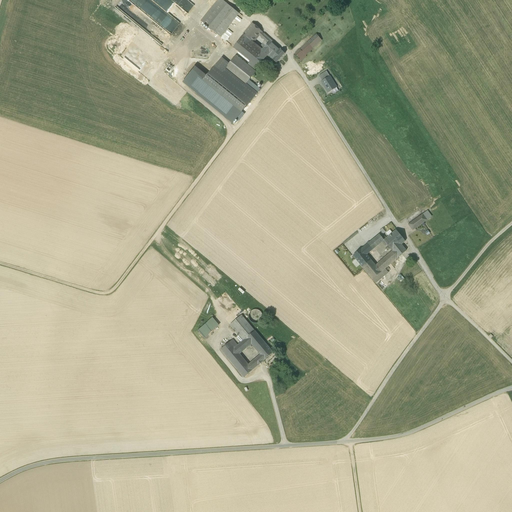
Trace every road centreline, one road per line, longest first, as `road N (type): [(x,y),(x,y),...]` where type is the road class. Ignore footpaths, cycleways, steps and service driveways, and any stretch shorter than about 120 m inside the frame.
road 1 (track): [(0,263),(110,291),(266,88),(295,62)]
road 2 (unclassified): [(351,441),(42,462),(0,480)]
road 3 (unclassified): [(243,11),(295,62),(445,297)]
road 4 (unclassified): [(351,441),(381,384),(445,297)]
road 5 (unclassified): [(511,387),(412,433),(351,441)]
